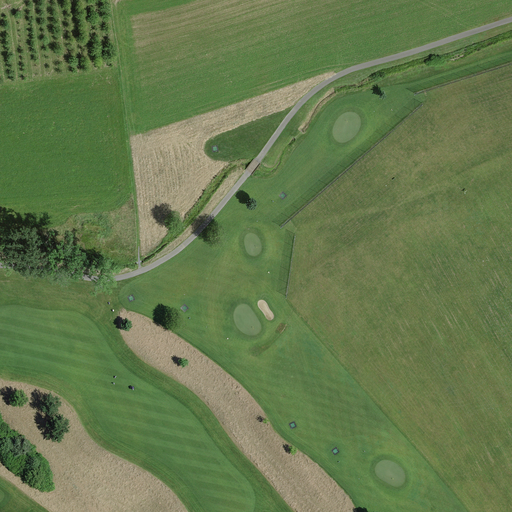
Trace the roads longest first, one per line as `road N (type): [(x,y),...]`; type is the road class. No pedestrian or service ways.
road 1 (track): [(138,272),(201,231),(299,106),(330,81),(511,21)]
road 2 (track): [(0,264),(104,279),(138,272)]
